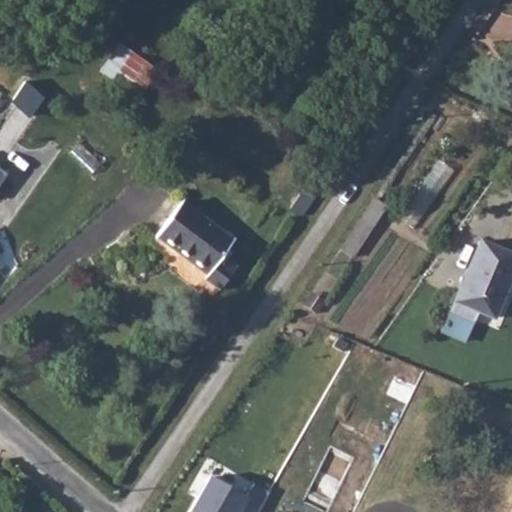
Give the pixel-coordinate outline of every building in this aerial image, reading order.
[(100,71),(140,98),(160,69),(120,42),(100,71)] [(43,99),(24,80),(12,105),(32,120),(43,99)] [(359,247),(386,205),(375,198),(348,240),(359,247)] [(232,235),(179,199),(154,235),(205,271),(220,252),(232,235)] [(511,273),(511,250),(478,238),(455,300),(495,316),(511,273)] [(217,285),(234,262),(220,252),(205,271),(203,275),(217,285)] [(256,511),(261,505),(210,476),(188,511),(256,511)]
